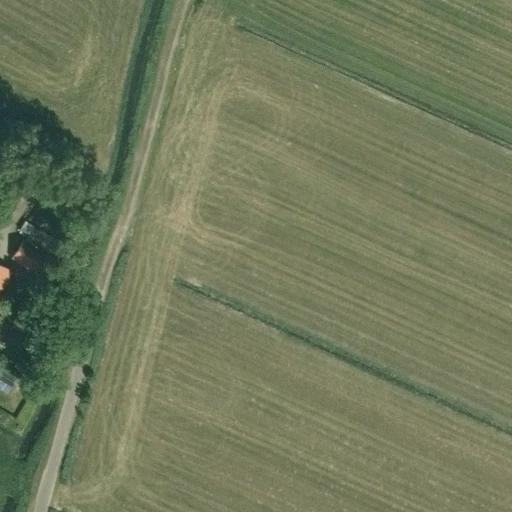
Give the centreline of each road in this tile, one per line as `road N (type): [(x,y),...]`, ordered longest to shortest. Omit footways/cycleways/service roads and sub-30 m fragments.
road 1 (track): [(100,289),(187,0)]
road 2 (unclassified): [(40,511),(100,289)]
